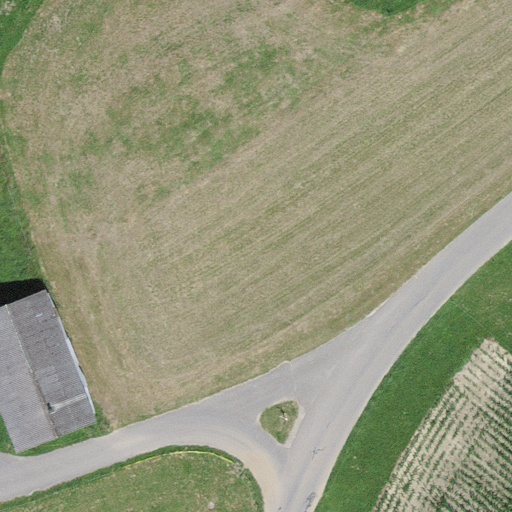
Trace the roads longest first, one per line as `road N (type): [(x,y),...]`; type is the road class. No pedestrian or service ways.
road 1 (unclassified): [(511,215),(362,358),(293,511)]
road 2 (track): [(299,497),(253,448),(189,418)]
